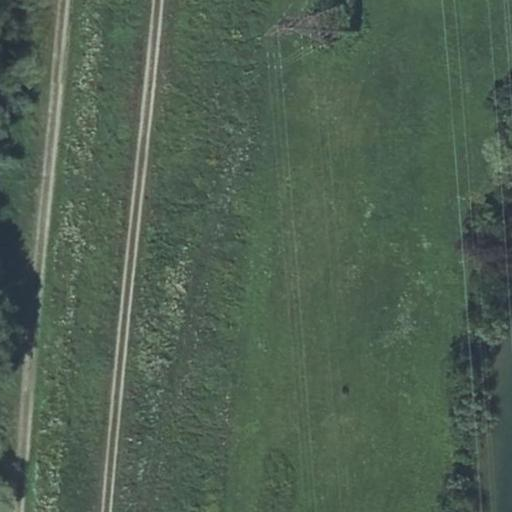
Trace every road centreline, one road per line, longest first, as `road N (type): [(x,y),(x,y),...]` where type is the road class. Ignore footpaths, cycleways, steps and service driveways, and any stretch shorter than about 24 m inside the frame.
road 1 (unclassified): [(4,511),(56,0)]
road 2 (track): [(116,511),(165,0)]
